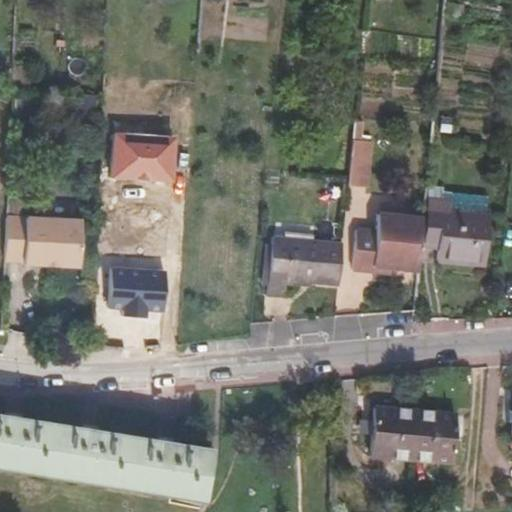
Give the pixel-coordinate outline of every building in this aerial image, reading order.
[(447,2),(443,17),(460,20),(462,5),(447,2)] [(10,89),(29,90),(30,67),(11,66),(10,89)] [(112,134),(109,180),(172,184),(174,138),(112,134)] [(369,141),(351,139),(347,177),(347,184),(364,185),(369,141)] [(449,209),(450,200),(448,199),(442,199),(443,187),(427,186),(426,197),(423,228),(437,229),(435,248),(434,261),(481,265),(487,213),(484,212),(449,209)] [(449,192),(448,199),(450,200),(449,209),(484,212),(485,196),(449,192)] [(416,272),(421,217),(377,213),(375,230),(355,228),(350,271),(371,273),(371,268),(389,270),(416,272)] [(77,220),(3,216),(1,259),(20,260),(19,263),(74,266),(77,220)] [(422,247),(435,248),(437,229),(423,228),(422,247)] [(270,236),(269,244),(264,285),(263,295),(281,297),(284,282),(337,286),(341,242),(270,236)] [(259,285),(264,285),(269,244),(264,244),(259,285)] [(163,270),(110,267),(107,308),(121,309),(121,315),(144,317),(145,310),(160,311),(163,270)] [(393,303),(394,312),(412,311),(413,301),(393,303)] [(407,460),(411,408),(372,405),(366,456),(407,460)] [(454,412),(411,408),(407,460),(448,463),(454,412)] [(0,415),(0,469),(199,502),(208,450),(0,415)]
